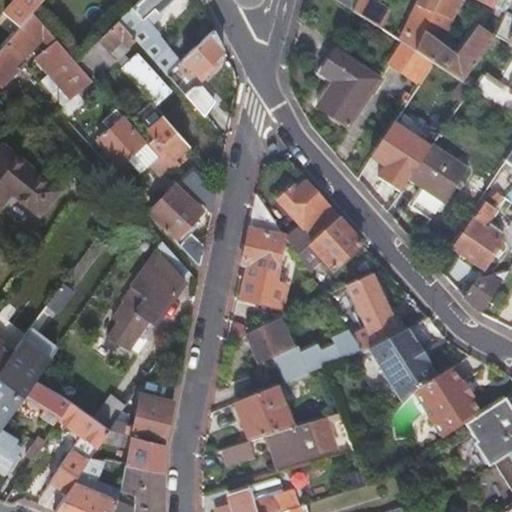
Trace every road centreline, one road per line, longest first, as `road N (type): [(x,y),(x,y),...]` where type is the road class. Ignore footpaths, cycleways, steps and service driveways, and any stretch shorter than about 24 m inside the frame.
road 1 (residential): [(178,511),(179,448),(257,84)]
road 2 (residential): [(511,348),(461,331),(257,84)]
